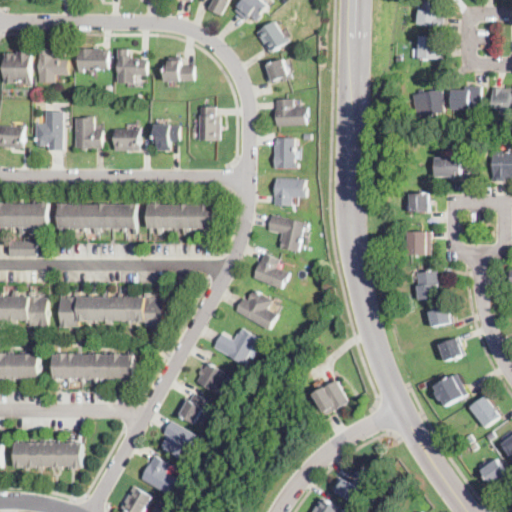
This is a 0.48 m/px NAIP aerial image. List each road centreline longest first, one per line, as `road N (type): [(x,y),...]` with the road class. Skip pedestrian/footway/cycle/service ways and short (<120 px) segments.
road 1 (residential): [(0,21),(176,24),(213,41),(248,93),(250,203),(238,251),(91,511)]
road 2 (tertiary): [(356,0),(351,216),(366,309),(422,445),(468,511)]
road 3 (residential): [(0,173),(250,178)]
road 4 (residential): [(0,263),(229,272)]
road 5 (residential): [(479,250),(455,242),(459,200),(501,205),(501,248),(479,250)]
road 6 (residential): [(404,409),(328,454),(279,511)]
road 7 (residential): [(0,409),(145,419)]
road 8 (residential): [(511,372),(487,317),(479,250)]
